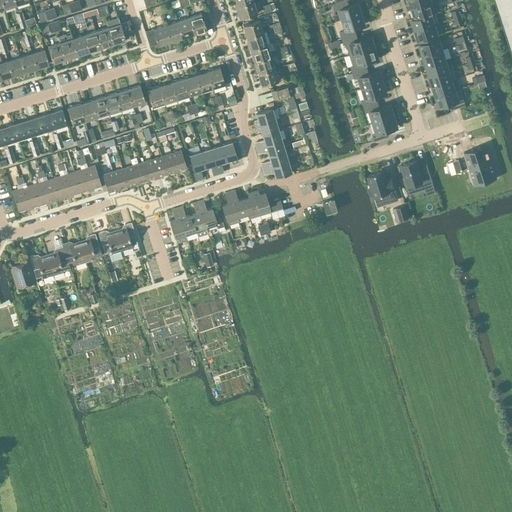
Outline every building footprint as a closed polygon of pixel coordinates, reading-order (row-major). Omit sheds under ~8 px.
[(253,0),(236,6),(240,18),(257,13),(253,0)] [(343,19),(363,13),(361,7),(360,7),(358,3),(349,6),(347,0),(345,0),(337,3),(337,2),(333,4),(335,10),(340,9),(343,19)] [(409,0),(412,8),(432,3),(436,1),(435,0),(409,0)] [(511,0),(496,0),(511,50),(511,0)] [(432,3),(412,8),(414,14),(416,18),(431,14),(435,13),(439,11),(436,1),(432,3)] [(270,4),(262,6),(264,13),(272,11),(270,4)] [(40,22),(52,18),(49,9),(37,13),(40,22)] [(189,17),(194,33),(206,29),(201,13),(189,17)] [(365,19),(363,13),(343,19),(346,30),(340,31),(342,38),(356,33),(354,27),(365,24),(364,19),(365,19)] [(434,24),(431,14),(416,18),(412,19),(415,30),(434,24)] [(182,37),(194,33),(189,17),(177,21),(182,37)] [(246,37),(263,32),(259,20),(243,25),(246,37)] [(120,23),(108,27),(113,43),(125,39),(124,35),(132,33),(128,21),(120,24),(120,23)] [(170,41),(182,37),(177,21),(165,25),(170,41)] [(434,24),(415,30),(419,41),(438,35),(443,33),(439,23),(434,24)] [(158,45),(170,41),(165,25),(145,31),(150,46),(157,43),(158,45)] [(280,26),(276,28),(270,30),(271,34),(282,31),(280,26)] [(101,47),(113,43),(108,27),(96,31),(101,47)] [(89,51),(101,47),(96,31),(84,35),(89,51)] [(250,49),(266,44),(263,32),(246,37),(250,49)] [(353,53),(376,46),(374,40),(373,40),(371,35),(358,39),(356,33),(342,38),(344,44),(350,42),(353,53)] [(77,54),(89,51),(84,35),(72,38),(77,54)] [(463,36),(455,38),(457,44),(461,43),(465,42),(463,36)] [(77,54),(72,38),(60,42),(65,58),(77,54)] [(439,38),(420,44),(423,55),(442,49),(439,38)] [(53,62),(65,58),(60,42),(48,46),(53,62)] [(270,56),(266,44),(250,49),(254,61),(270,56)] [(353,52),(349,54),(353,66),(351,66),(353,72),(367,68),(365,62),(378,58),(377,53),(378,53),(376,46),(353,53),(353,52)] [(44,49),(32,53),(36,67),(49,63),(44,49)] [(442,49),(423,55),(426,65),(445,59),(442,49)] [(36,67),(32,53),(20,56),(24,71),(36,67)] [(20,56),(7,60),(12,74),(24,71),(20,56)] [(274,68),(270,56),(254,61),(258,73),(274,68)] [(445,59),(426,65),(428,72),(430,76),(449,69),(453,68),(452,64),(447,66),(445,59)] [(0,78),(12,74),(7,60),(0,62),(0,78)] [(207,71),(212,87),(225,84),(224,83),(221,71),(219,67),(207,71)] [(274,68),(258,73),(262,85),(278,80),(281,79),(279,74),(276,75),(274,68)] [(359,77),(363,88),(384,81),(382,75),(381,75),(379,70),(369,74),(367,68),(353,72),(355,78),(359,77)] [(449,69),(430,76),(433,86),(456,78),(453,68),(449,69)] [(227,69),(221,71),(224,83),(231,81),(227,69)] [(200,91),(212,87),(207,71),(195,75),(200,91)] [(188,95),(200,91),(195,75),(183,78),(188,95)] [(176,98),(188,95),(183,78),(171,82),(176,98)] [(456,78),(433,86),(436,96),(460,89),(456,78)] [(362,100),(364,106),(378,102),(376,96),(387,93),(385,88),(387,87),(384,81),(363,88),(366,99),(362,100)] [(171,82),(159,86),(164,102),(176,98),(171,82)] [(271,91),(273,99),(294,92),(292,84),(271,91)] [(127,89),(132,105),(145,101),(140,85),(127,89)] [(152,106),(164,102),(159,86),(147,90),(152,106)] [(120,109),(132,105),(127,89),(115,92),(120,109)] [(460,89),(436,96),(439,107),(449,104),(451,110),(465,105),(460,89)] [(108,113),(120,109),(115,92),(103,96),(108,113)] [(231,101),(228,102),(229,106),(237,104),(234,95),(230,96),(231,101)] [(96,116),(108,113),(103,96),(91,100),(96,116)] [(79,104),(84,120),(96,116),(91,100),(79,104)] [(298,103),(300,110),(308,108),(306,101),(298,103)] [(370,111),(374,122),(395,115),(393,109),(392,109),(390,104),(379,108),(378,102),(364,106),(365,112),(370,111)] [(72,124),(84,120),(79,104),(67,108),(72,124)] [(256,125),(275,119),(272,108),(256,113),(258,119),(255,120),(256,125)] [(50,113),(54,126),(66,122),(62,109),(50,113)] [(350,111),(352,118),(359,117),(357,109),(350,111)] [(42,130),(54,126),(50,113),(38,117),(42,130)] [(209,115),(202,118),(204,125),(211,123),(209,115)] [(395,115),(374,122),(377,133),(372,134),(374,140),(388,136),(387,130),(397,127),(396,122),(397,121),(395,115)] [(30,134),(42,130),(38,117),(26,120),(30,134)] [(261,128),(263,134),(278,129),(275,119),(256,125),(257,129),(261,128)] [(18,138),(30,134),(26,120),(14,124),(18,138)] [(14,124),(2,128),(6,141),(18,138),(14,124)] [(87,129),(91,142),(95,140),(92,128),(87,129)] [(114,134),(112,128),(101,131),(103,138),(114,134)] [(148,128),(142,129),(146,141),(152,139),(148,128)] [(496,128),(490,131),(493,137),(499,135),(496,128)] [(86,143),(91,142),(87,129),(82,131),(86,143)] [(281,140),(278,129),(263,134),(264,140),(255,142),(256,147),(281,140)] [(130,133),(123,135),(123,136),(124,140),(124,141),(125,142),(132,140),(130,133)] [(269,155),(284,150),(281,140),(256,147),(258,152),(267,149),(269,155)] [(231,141),(221,145),(226,161),(231,159),(232,162),(237,161),(235,155),(240,154),(236,141),(232,142),(231,141)] [(220,162),(226,161),(221,145),(210,148),(218,173),(223,172),(220,162)] [(487,145),(475,148),(481,165),(492,161),(487,145)] [(213,175),(218,173),(210,148),(200,151),(205,167),(210,165),(213,175)] [(481,165),(475,148),(464,152),(470,168),(481,165)] [(181,150),(171,153),(177,170),(187,167),(181,150)] [(288,161),(284,150),(269,155),(271,161),(261,164),(262,168),(288,161)] [(205,167),(200,151),(189,154),(197,180),(202,178),(199,169),(205,167)] [(177,170),(171,153),(162,156),(167,173),(177,170)] [(167,173),(162,156),(152,159),(157,176),(167,173)] [(157,176),(152,159),(142,162),(147,179),(157,176)] [(423,184),(426,192),(427,194),(433,192),(435,192),(427,168),(420,170),(417,160),(417,159),(401,164),(401,165),(405,177),(403,178),(407,189),(423,184)] [(434,172),(440,190),(460,184),(453,160),(442,164),(444,168),(434,172)] [(291,171),(288,161),(262,168),(264,173),(273,170),(275,176),(291,171)] [(492,161),(481,165),(486,181),(498,178),(492,161)] [(142,162),(132,165),(138,182),(147,179),(142,162)] [(94,165),(84,168),(90,189),(101,185),(94,165)] [(138,182),(132,165),(123,168),(128,185),(138,182)] [(481,165),(470,168),(475,185),(486,181),(481,165)] [(9,168),(12,177),(18,175),(16,166),(9,168)] [(90,189),(84,168),(74,171),(80,192),(90,189)] [(128,185),(123,168),(113,171),(118,188),(128,185)] [(368,175),(373,192),(376,201),(388,197),(389,200),(397,197),(396,192),(395,190),(395,189),(391,175),(390,175),(390,176),(385,177),(383,170),(368,175)] [(74,171),(63,174),(70,195),(80,192),(74,171)] [(118,188),(113,171),(103,174),(108,191),(118,188)] [(60,198),(70,195),(63,174),(53,178),(60,198)] [(49,201),(60,198),(53,178),(43,181),(49,201)] [(39,205),(49,201),(43,181),(33,184),(39,205)] [(33,184),(22,187),(29,208),(39,205),(33,184)] [(29,208),(22,187),(12,190),(18,211),(29,208)] [(267,201),(264,191),(258,193),(257,189),(252,191),(258,210),(260,215),(270,212),(276,210),(273,200),(267,201)] [(248,213),(243,197),(237,199),(234,190),(229,191),(237,217),(248,213)] [(237,217),(229,191),(225,193),(228,202),(222,204),(228,225),(239,222),(237,217)] [(248,196),(243,197),(248,213),(249,218),(260,215),(258,210),(252,191),(247,192),(248,196)] [(273,200),(276,210),(282,208),(279,198),(273,200)] [(198,201),(206,226),(216,223),(218,230),(224,228),(218,208),(213,210),(212,207),(206,209),(203,200),(198,201)] [(208,233),(206,226),(198,201),(193,202),(196,212),(190,214),(197,236),(208,233)] [(408,217),(404,205),(393,209),(397,221),(408,217)] [(197,236),(190,214),(185,215),(182,206),(177,207),(187,239),(197,236)] [(187,239),(177,207),(172,209),(175,218),(169,220),(176,242),(187,239)] [(116,230),(122,250),(132,247),(132,245),(137,243),(134,235),(136,235),(132,221),(124,224),(125,227),(116,230)] [(105,230),(98,232),(102,245),(104,245),(106,253),(108,252),(111,262),(122,258),(120,250),(122,250),(116,230),(109,232),(106,233),(105,230)] [(89,238),(79,241),(85,261),(96,258),(95,256),(102,254),(95,233),(88,235),(89,238)] [(85,261),(79,241),(70,244),(69,241),(62,243),(63,246),(68,264),(75,262),(75,264),(85,261)] [(69,267),(68,264),(63,246),(56,248),(57,251),(47,254),(53,274),(63,271),(63,269),(69,267)] [(43,277),(53,274),(47,254),(38,257),(37,254),(29,256),(36,278),(42,276),(43,277)] [(18,286),(34,281),(28,261),(11,266),(18,286)] [(0,299),(9,297),(6,285),(8,284),(3,271),(0,271),(0,299)] [(39,295),(34,296),(36,304),(42,303),(39,295)] [(65,297),(60,298),(62,304),(64,310),(69,309),(65,297)] [(18,319),(16,312),(9,315),(11,321),(18,319)]
